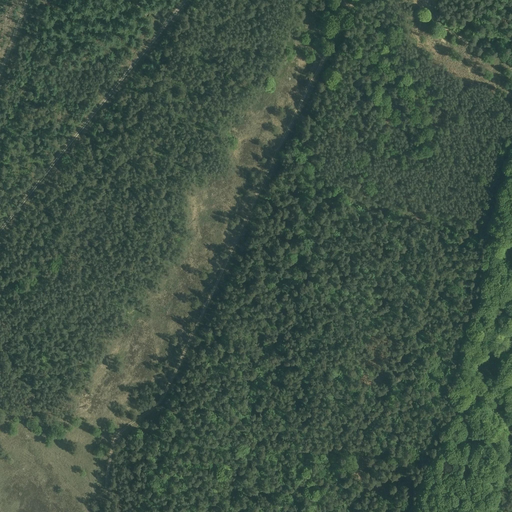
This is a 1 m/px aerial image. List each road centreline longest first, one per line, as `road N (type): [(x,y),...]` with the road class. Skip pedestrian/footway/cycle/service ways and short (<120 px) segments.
road 1 (track): [(353,0),(160,403),(118,431),(107,495),(125,511)]
road 2 (track): [(118,431),(310,447),(511,438)]
road 3 (track): [(185,0),(0,231)]
